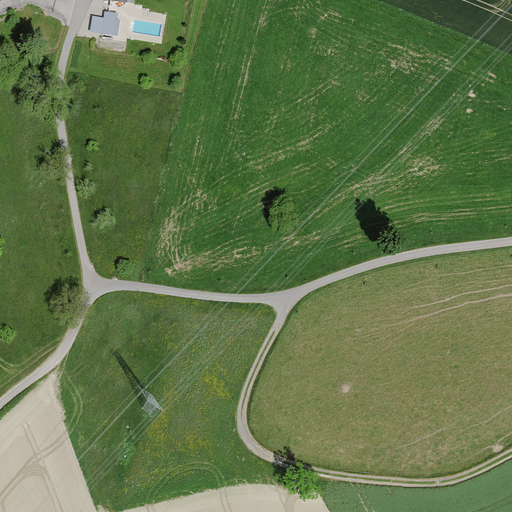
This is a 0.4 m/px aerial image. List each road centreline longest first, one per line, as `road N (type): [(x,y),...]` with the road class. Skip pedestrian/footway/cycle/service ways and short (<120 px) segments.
road 1 (unclassified): [(80,0),(57,105),(88,286),(71,338),(0,404)]
road 2 (track): [(511,452),(436,484),(290,466),(250,445),(242,404),(281,297)]
